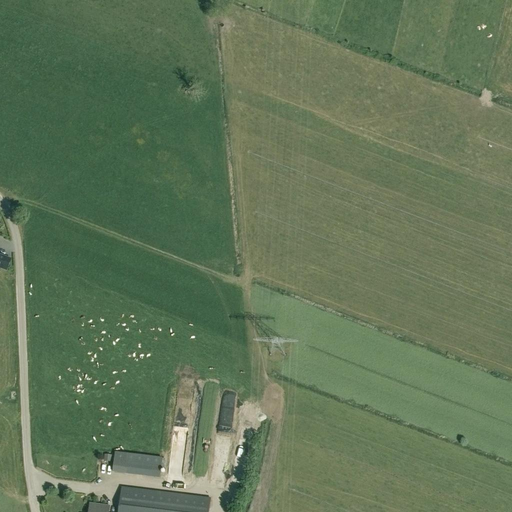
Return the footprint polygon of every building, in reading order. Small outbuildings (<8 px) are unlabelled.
[(0,268),(6,271),(10,260),(0,255),(0,268)] [(185,407),(173,406),(170,456),(182,457),(185,407)] [(222,475),(227,412),(214,411),(208,480),(216,481),(217,474),(222,475)] [(195,412),(195,443),(207,444),(208,413),(195,412)] [(113,468),(160,474),(162,458),(115,453),(113,468)] [(208,511),(210,499),(122,488),(118,511),(208,511)]
